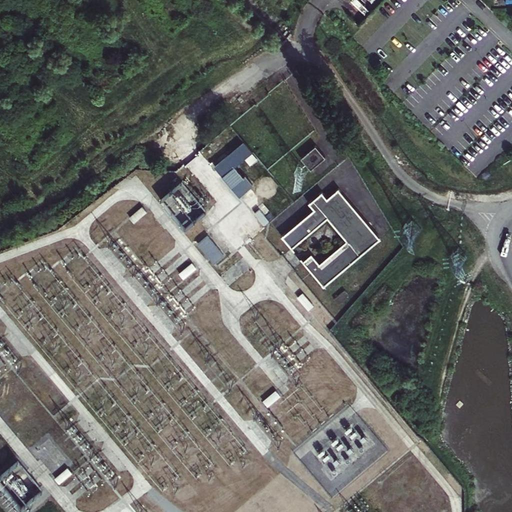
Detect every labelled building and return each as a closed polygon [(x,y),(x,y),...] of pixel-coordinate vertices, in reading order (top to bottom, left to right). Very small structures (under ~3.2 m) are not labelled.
[(244,142),(215,167),(240,196),(253,185),(234,167),(245,158),(252,152),(244,142)] [(316,145),(301,158),(311,170),(326,157),(316,145)] [(257,158),(252,152),(245,158),(250,164),(257,158)] [(511,157),(499,166),(511,166),(511,157)] [(186,178),(163,199),(188,228),(212,208),(186,178)] [(314,209),(281,236),(292,248),(328,218),(347,241),(320,263),(312,253),(303,262),(324,286),(381,238),(339,188),(327,198),(322,192),(308,203),(314,209)] [(264,205),(255,213),(265,225),(274,217),(264,205)] [(141,206),(129,216),(129,217),(134,222),(145,212),(141,206)] [(223,255),(207,236),(198,243),(215,263),(223,255)] [(191,262),(179,273),(183,278),(195,267),(191,262)] [(345,290),(334,299),(339,304),(349,295),(345,290)] [(313,304),(303,292),(297,296),(308,308),(313,304)] [(280,395),(275,390),(262,401),(266,406),(280,395)] [(0,477),(24,508),(46,491),(20,459),(0,475),(0,477)] [(67,467),(55,477),(55,478),(59,483),(71,473),(67,467)]
